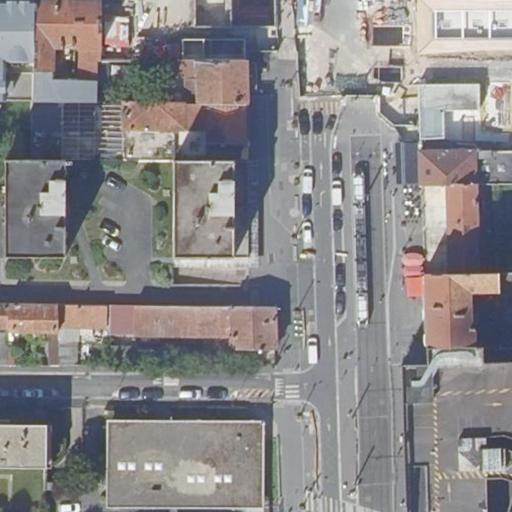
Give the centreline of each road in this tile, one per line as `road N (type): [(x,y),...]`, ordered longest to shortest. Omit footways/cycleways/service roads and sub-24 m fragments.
road 1 (residential): [(0,379),(329,383)]
road 2 (unclassified): [(329,383),(323,98)]
road 3 (unknown): [(331,0),(379,44),(511,44)]
road 4 (unclassified): [(329,383),(332,511)]
